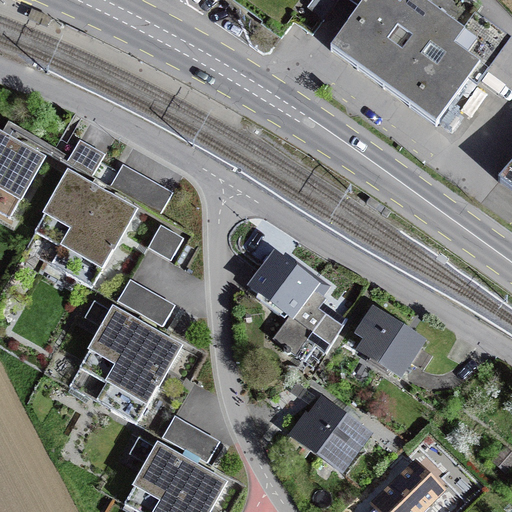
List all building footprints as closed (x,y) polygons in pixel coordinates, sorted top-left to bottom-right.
[(236,0),(286,35),(306,9),(320,20),(333,0),(236,0)] [(357,2),(352,0),(334,0),(327,16),(346,25),(357,2)] [(465,0),(372,0),(333,55),(444,134),(489,70),(465,53),(490,18),(465,0)] [(48,26),(52,17),(32,8),(28,17),(48,26)] [(50,166),(0,138),(0,192),(27,207),(50,166)] [(109,162),(83,147),(70,170),(96,184),(109,162)] [(136,202),(148,179),(123,166),(111,188),(136,202)] [(143,217),(72,179),(49,222),(76,237),(65,258),(108,281),(143,217)] [(148,179),(136,202),(163,216),(175,193),(148,179)] [(187,246),(164,233),(151,257),(174,270),(187,246)] [(324,292),(278,259),(253,293),(298,327),(324,292)] [(178,314),(132,288),(119,309),(165,336),(178,314)] [(187,355),(118,318),(94,362),(122,377),(112,395),(154,417),(187,355)] [(433,349),(381,321),(359,361),(411,389),(433,349)] [(320,403),(293,444),(350,480),(376,439),(320,403)] [(223,451),(179,426),(167,448),(211,473),(223,451)] [(220,511),(232,491),(164,454),(140,497),(165,510),(164,511),(220,511)] [(420,469),(375,511),(436,511),(450,499),(420,469)]
